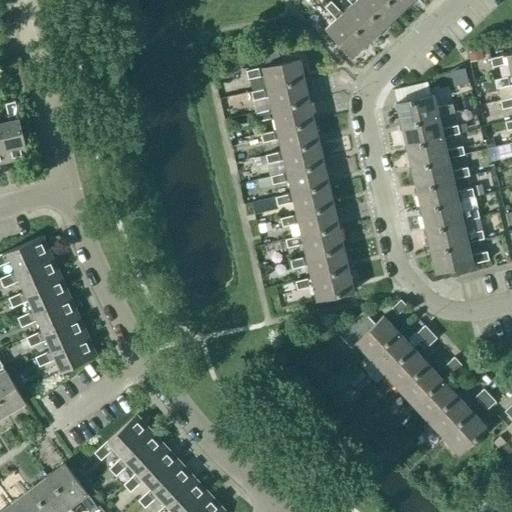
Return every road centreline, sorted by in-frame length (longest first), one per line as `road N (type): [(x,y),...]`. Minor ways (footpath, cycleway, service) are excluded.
road 1 (residential): [(511,302),(441,311),(399,270),(365,96),(463,0)]
road 2 (unclassified): [(145,364),(84,261),(67,189)]
road 3 (unclassified): [(67,189),(28,0)]
road 4 (unclassified): [(271,506),(206,446),(145,364)]
